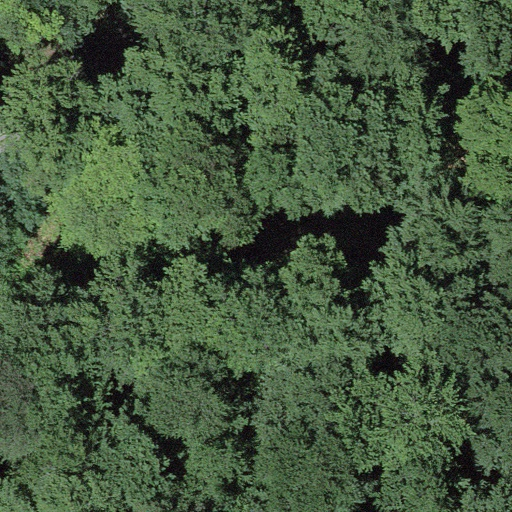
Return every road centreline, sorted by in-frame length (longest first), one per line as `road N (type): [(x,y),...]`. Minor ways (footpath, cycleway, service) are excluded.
road 1 (motorway): [(83,0),(203,247),(317,511)]
road 2 (track): [(0,303),(135,307),(420,284),(511,248)]
road 3 (motorway): [(511,264),(390,0)]
road 4 (tertiary): [(0,143),(166,0)]
